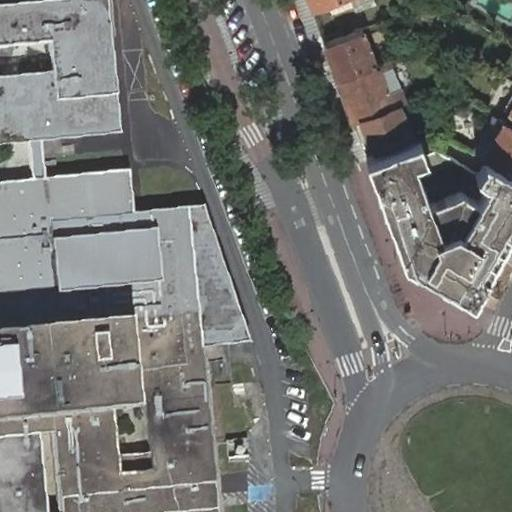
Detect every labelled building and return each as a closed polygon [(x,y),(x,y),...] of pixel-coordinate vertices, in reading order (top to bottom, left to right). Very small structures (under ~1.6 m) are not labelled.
[(91,0),(0,11),(0,146),(114,133),(102,0),(91,0)] [(353,0),(330,0),(325,2),(329,13),(355,3),(353,0)] [(323,42),(337,78),(375,63),(362,28),(323,42)] [(375,63),(337,78),(352,120),(360,117),(399,102),(405,100),(400,87),(390,90),(382,68),(391,64),(388,58),(375,63)] [(400,87),(391,64),(382,68),(390,90),(400,87)] [(399,102),(360,117),(366,134),(370,144),(374,155),(400,146),(397,135),(410,130),(399,102)] [(504,120),(498,116),(494,122),(490,119),(487,122),(474,145),(479,148),(476,153),(483,157),(504,120)] [(511,172),(511,124),(508,122),(504,120),(483,157),(486,158),(511,172)] [(374,155),(366,158),(404,259),(473,297),(511,227),(511,172),(486,158),(478,172),(443,153),(442,152),(441,152),(441,151),(440,151),(439,151),(438,151),(437,151),(436,151),(435,151),(434,151),(433,151),(432,152),(431,152),(430,152),(430,153),(429,153),(428,154),(427,154),(426,155),(420,138),(400,146),(374,155)] [(0,511),(218,511),(188,208),(130,214),(126,170),(0,182),(0,511)]
